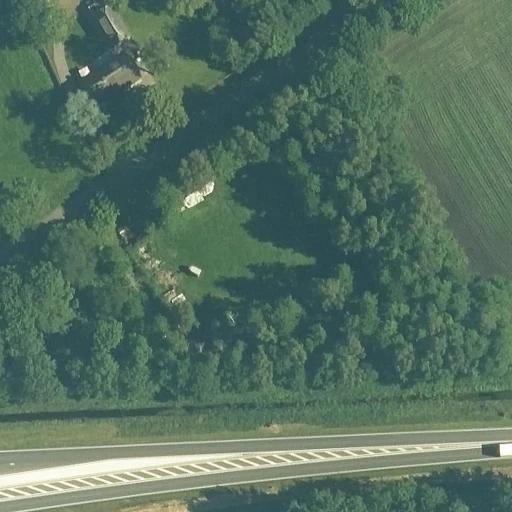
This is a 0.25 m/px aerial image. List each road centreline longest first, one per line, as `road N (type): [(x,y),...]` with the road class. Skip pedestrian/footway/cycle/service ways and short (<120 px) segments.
road 1 (unclassified): [(0,250),(374,0)]
road 2 (trunk): [(0,505),(358,455)]
road 3 (trunk): [(358,455),(0,468)]
road 4 (trunk): [(358,455),(511,446)]
